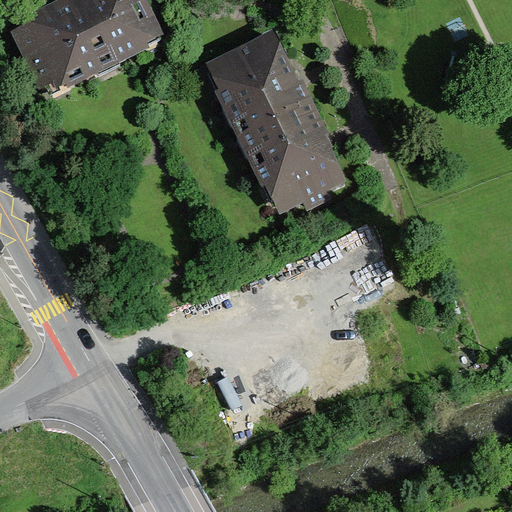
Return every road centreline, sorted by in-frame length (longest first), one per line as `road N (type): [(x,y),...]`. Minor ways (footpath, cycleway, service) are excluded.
road 1 (secondary): [(0,207),(92,371)]
road 2 (secondary): [(92,371),(171,511)]
